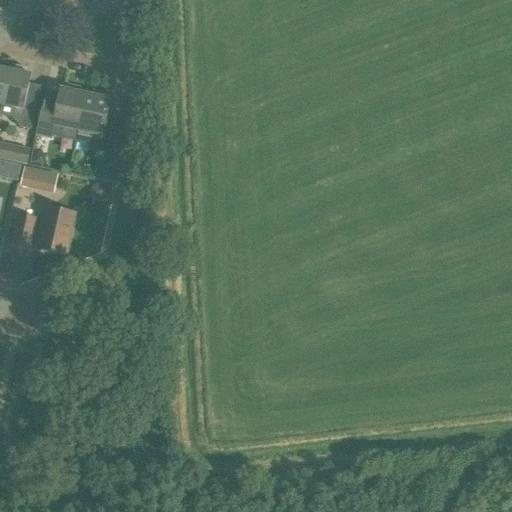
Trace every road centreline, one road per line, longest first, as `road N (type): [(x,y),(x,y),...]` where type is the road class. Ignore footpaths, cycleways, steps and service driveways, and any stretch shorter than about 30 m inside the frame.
road 1 (residential): [(0,44),(137,71)]
road 2 (residential): [(0,11),(137,0)]
